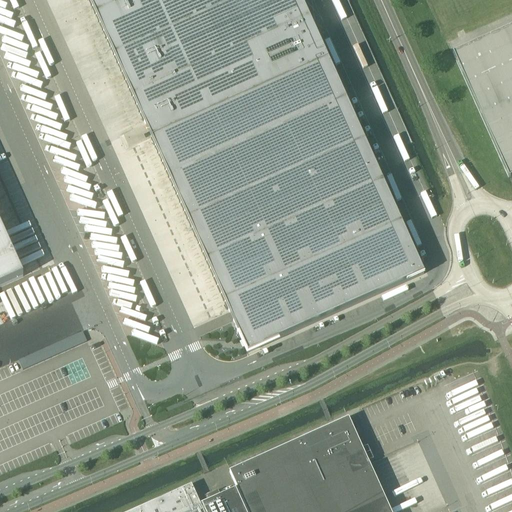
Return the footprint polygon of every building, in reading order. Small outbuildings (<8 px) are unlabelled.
[(88,0),(97,19),(151,140),(328,61),(311,25),(300,0),(88,0)] [(511,26),(452,53),(508,178),(511,176),(511,26)] [(328,61),(151,140),(229,313),(233,322),(238,333),(236,333),(237,335),(239,334),(241,340),(247,353),(256,349),(423,275),(328,61)] [(0,287),(23,277),(0,226),(0,287)] [(83,331),(18,360),(22,369),(87,341),(85,336),(83,331)] [(237,489),(246,511),(389,511),(348,419),(229,472),(237,489)] [(146,506),(132,511),(246,511),(237,489),(220,497),(217,491),(206,496),(209,502),(200,506),(191,485),(146,506)]
